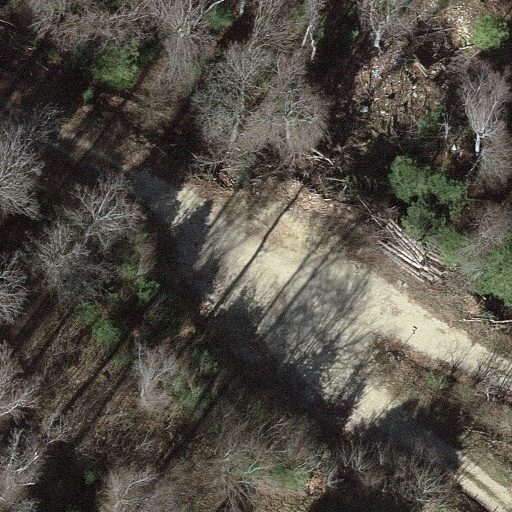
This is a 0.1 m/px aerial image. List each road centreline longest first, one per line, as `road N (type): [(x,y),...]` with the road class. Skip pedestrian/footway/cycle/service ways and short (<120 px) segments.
road 1 (track): [(0,120),(186,213),(271,293)]
road 2 (track): [(271,293),(511,509)]
road 3 (track): [(511,376),(362,300),(307,288),(271,293)]
